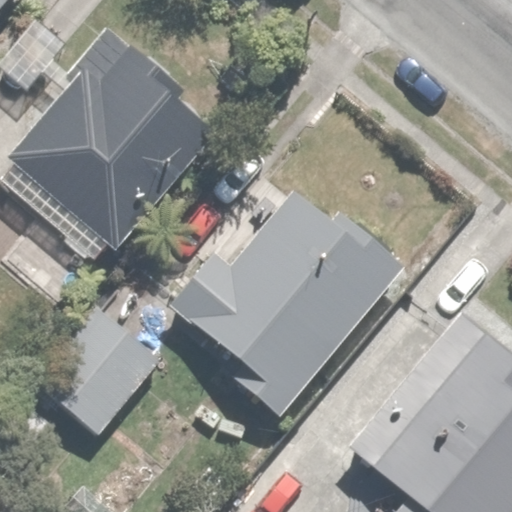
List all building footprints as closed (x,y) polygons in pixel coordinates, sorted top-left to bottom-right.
[(7,150),(14,156),(0,172),(0,173),(101,261),(215,130),(105,34),(7,150)] [(278,412),(398,269),(405,261),(304,176),(231,262),(211,245),(162,303),(219,351),(198,377),(225,400),(241,380),(278,412)] [(157,359),(95,311),(37,385),(100,433),(157,359)] [(511,511),(511,357),(461,314),(348,446),(410,499),(399,511),(398,511),(511,511)] [(115,511),(83,484),(59,511),(115,511)]
